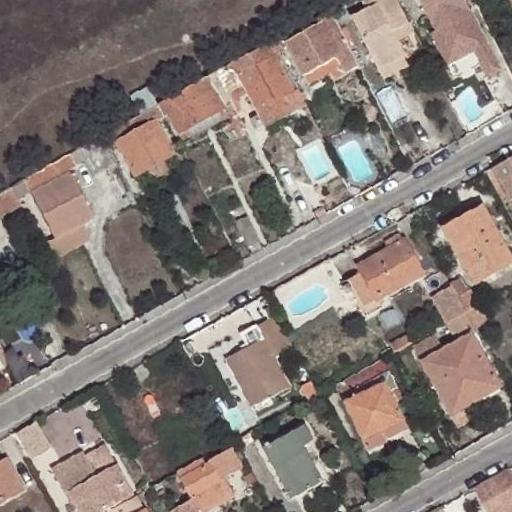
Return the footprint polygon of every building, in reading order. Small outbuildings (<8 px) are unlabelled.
[(396,0),(375,0),(378,3),(350,17),(383,79),(408,67),(391,33),(409,23),(403,12),(396,0)] [(447,68),(487,48),(462,0),(417,0),(434,32),(430,35),(447,68)] [(335,17),(327,21),(343,53),(348,63),(352,72),(361,68),(351,48),(335,17)] [(286,40),(288,47),(303,75),(343,53),(327,21),(286,40)] [(284,37),(274,41),(279,50),(288,47),(286,40),(284,37)] [(270,44),(216,73),(221,84),(225,91),(244,82),(253,100),(257,108),(293,90),(270,44)] [(343,53),(303,75),(308,84),(348,63),(343,53)] [(216,73),(173,96),(178,105),(221,84),(216,73)] [(225,91),(231,104),(235,109),(253,100),(244,82),(225,91)] [(221,84),(178,105),(167,110),(179,131),(231,104),(225,91),(221,84)] [(299,103),(293,90),(257,108),(259,112),(250,117),(255,127),(299,103)] [(160,103),(103,135),(108,144),(117,138),(155,118),(166,115),(160,103)] [(155,118),(117,138),(134,172),(172,153),(155,118)] [(377,156),(388,150),(377,127),(366,133),(377,156)] [(103,135),(85,145),(98,172),(116,163),(108,144),(103,135)] [(53,200),(75,189),(65,169),(75,164),(70,153),(25,178),(59,246),(53,249),(60,262),(94,245),(87,232),(95,227),(83,204),(62,215),(53,200)] [(511,196),(511,157),(494,167),(510,198),(511,196)] [(305,220),(317,214),(296,178),(285,183),(305,220)] [(11,186),(0,192),(0,210),(18,201),(11,186)] [(75,189),(53,200),(62,215),(83,204),(83,203),(75,189)] [(476,284),(511,264),(511,259),(483,206),(444,228),(465,269),(468,267),(476,284)] [(364,271),(380,298),(425,273),(405,232),(390,240),(393,247),(361,265),(364,271)] [(383,307),(380,298),(364,271),(348,280),(367,315),(383,307)] [(450,282),(453,286),(459,298),(473,291),(466,275),(450,282)] [(435,296),(448,323),(456,318),(467,312),(459,298),(453,286),(435,296)] [(467,312),(480,305),(473,291),(459,298),(467,312)] [(488,318),(480,305),(467,312),(456,318),(464,331),(488,318)] [(293,348),(276,316),(261,324),(267,337),(228,357),(254,407),(295,386),(278,354),(293,348)] [(452,415),(503,387),(472,333),(443,349),(433,334),(414,346),(452,415)] [(385,369),(380,361),(369,367),(372,371),(373,375),(385,369)] [(399,395),(385,369),(373,375),(372,371),(356,379),(359,384),(350,389),(353,395),(341,401),(363,440),(403,418),(392,398),(399,395)] [(356,379),(353,375),(333,387),(341,401),(353,395),(350,389),(359,384),(356,379)] [(506,393),(503,387),(452,415),(459,427),(479,418),(475,410),(506,393)] [(36,422),(19,432),(33,458),(50,448),(36,422)] [(291,497),(322,480),(303,445),(314,440),(305,425),(263,448),(291,497)] [(105,440),(86,450),(96,470),(115,459),(105,440)] [(96,470),(86,450),(84,447),(50,466),(63,488),(67,486),(81,511),(90,511),(132,490),(115,459),(96,470)] [(210,463),(208,464),(180,480),(190,499),(197,511),(206,511),(235,497),(225,479),(242,468),(232,448),(209,460),(210,463)] [(200,462),(200,460),(177,473),(180,480),(208,464),(205,459),(200,462)] [(5,461),(0,463),(0,501),(22,490),(5,461)] [(511,476),(509,471),(475,490),(487,511),(506,511),(511,509),(511,476)] [(146,511),(138,496),(110,511),(146,511)] [(197,511),(190,499),(169,510),(169,511),(197,511)]
